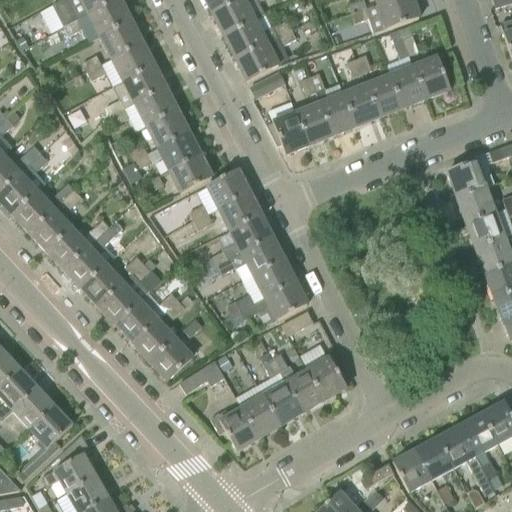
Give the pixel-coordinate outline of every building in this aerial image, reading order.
[(35,12),(27,0),(16,0),(5,7),(15,23),(35,12)] [(88,18),(119,1),(117,0),(67,0),(52,8),(64,30),(78,23),(78,22),(88,18)] [(203,0),(212,17),(243,2),(246,0),(203,0)] [(255,24),(248,10),(269,0),(246,0),(243,2),(212,17),(224,40),(255,24)] [(410,0),(400,0),(377,8),(386,33),(418,22),(410,0)] [(511,5),(511,0),(490,0),(495,12),(511,5)] [(130,24),(119,1),(88,18),(100,40),(130,24)] [(351,17),(366,12),(363,3),(348,8),(351,17)] [(370,21),(366,12),(351,17),(355,26),(370,21)] [(78,23),(64,30),(68,39),(83,32),(78,23)] [(511,65),(511,23),(500,27),(511,65)] [(142,46),(130,24),(100,40),(111,62),(142,46)] [(272,31),(273,32),(262,38),(255,24),(224,40),(235,62),(266,46),(266,47),(277,41),(277,40),(291,33),(286,24),(272,31)] [(402,44),(408,59),(418,55),(409,31),(399,34),(403,43),(402,44)] [(277,40),(277,41),(281,49),(295,42),(291,33),(277,40)] [(393,47),(402,44),(403,43),(399,34),(399,33),(389,37),(393,47)] [(28,49),(23,40),(17,43),(22,52),(28,49)] [(408,59),(402,44),(393,47),(399,62),(408,59)] [(123,85),(154,69),(142,46),(111,62),(123,85)] [(235,62),(247,85),(278,69),(266,47),(266,46),(235,62)] [(87,75),(101,68),(96,59),(83,66),(87,75)] [(360,78),(371,73),(365,59),(355,63),(360,78)] [(449,92),(437,60),(413,70),(425,102),(449,92)] [(352,81),(360,78),(355,63),(346,66),(352,81)] [(105,77),(101,68),(87,75),(91,84),(105,77)] [(110,119),(124,112),(134,107),(165,91),(154,69),(123,85),(113,90),(120,103),(106,111),(110,119)] [(389,79),(402,111),(425,102),(413,70),(389,79)] [(250,90),(250,91),(255,102),(284,87),(278,76),(250,90)] [(319,107),(332,139),(355,129),(343,98),(342,98),(338,88),(325,93),(319,77),(310,81),(315,95),(319,107)] [(377,121),(402,111),(389,79),(365,89),(377,121)] [(306,100),(315,95),(310,81),(300,85),(306,100)] [(343,98),(355,129),(377,121),(365,89),(343,98)] [(146,129),(177,114),(165,91),(134,107),(146,129)] [(268,114),(272,126),(266,128),(277,151),(282,149),(285,157),(309,148),(296,116),(294,117),(290,106),(268,114)] [(332,139),(319,107),(296,116),(309,148),(332,139)] [(129,121),(124,112),(110,119),(115,128),(129,121)] [(6,121),(13,128),(20,121),(13,114),(6,121)] [(188,136),(177,114),(146,129),(157,152),(188,136)] [(6,121),(0,126),(0,161),(2,159),(12,149),(1,139),(13,128),(6,121)] [(188,136),(157,152),(169,174),(200,158),(188,136)] [(511,146),(495,153),(498,162),(499,163),(510,159),(511,164),(511,146)] [(133,164),(147,157),(143,148),(129,155),(133,164)] [(12,169),(2,159),(0,161),(0,194),(19,177),(29,169),(28,169),(40,158),(40,157),(41,157),(33,149),(12,169)] [(152,166),(147,157),(133,164),(138,173),(152,166)] [(28,169),(29,169),(35,176),(47,164),(40,158),(28,169)] [(181,197),(211,181),(200,158),(169,174),(181,197)] [(475,164),(447,175),(456,201),(485,190),(475,164)] [(249,197),(237,173),(207,189),(219,212),(249,197)] [(0,205),(12,218),(36,195),(19,177),(0,194),(0,205)] [(149,195),(163,188),(159,179),(145,186),(149,195)] [(47,206),(36,195),(12,218),(29,236),(53,214),(54,214),(62,206),(62,205),(75,194),(68,186),(47,206)] [(465,225),(494,215),(485,190),(456,201),(465,225)] [(81,201),(75,194),(62,205),(62,206),(70,212),(81,201)] [(230,234),(260,219),(249,197),(219,212),(230,234)] [(505,211),(511,208),(511,198),(502,202),(505,211)] [(194,224),(208,217),(203,208),(189,216),(194,224)] [(46,254),(70,232),(54,214),(53,214),(29,236),(46,254)] [(475,252),(503,241),(494,215),(465,225),(475,252)] [(213,226),(208,217),(194,224),(198,234),(213,226)] [(230,234),(236,245),(224,251),(223,254),(212,260),(212,261),(208,263),(206,269),(208,273),(216,269),(272,241),(260,219),(230,234)] [(102,223),(80,242),(70,232),(46,254),(63,273),(109,230),(102,223)] [(105,269),(114,260),(104,250),(122,232),(115,225),(109,230),(63,273),(81,292),(105,269)] [(283,262),(272,241),(216,269),(208,273),(212,283),(235,271),(236,272),(242,284),(283,262)] [(484,276),(511,265),(511,264),(503,241),(475,252),(484,276)] [(194,266),(189,256),(180,261),(185,271),(194,266)] [(125,271),(131,278),(143,267),(137,260),(125,271)] [(294,284),(283,262),(242,284),(249,298),(254,306),(294,284)] [(494,302),(511,295),(511,265),(484,276),(494,302)] [(122,287),(98,310),(115,329),(140,306),(149,296),(140,286),(150,275),(143,267),(131,278),(131,279),(122,287)] [(122,287),(105,269),(81,292),(98,310),(122,287)] [(277,324),(306,308),(294,284),(254,306),(259,315),(270,310),(277,324)] [(509,343),(511,342),(511,295),(494,302),(509,343)] [(166,315),(178,304),(171,297),(159,307),(166,315)] [(235,305),(239,313),(254,306),(249,298),(235,305)] [(185,311),(178,304),(166,315),(173,322),(185,311)] [(132,347),(157,324),(140,306),(115,329),(132,347)] [(254,306),(239,313),(244,323),(259,315),(254,306)] [(313,326),(307,315),(284,327),(290,338),(313,326)] [(190,341),(202,329),(195,322),(183,334),(190,341)] [(149,365),(174,342),(157,324),(132,347),(149,365)] [(149,365),(167,384),(192,361),(174,342),(149,365)] [(266,354),(267,355),(271,362),(276,359),(271,351),(266,354)] [(306,374),(323,403),(346,390),(324,352),(301,366),(306,374)] [(3,354),(0,356),(0,391),(20,372),(3,354)] [(302,416),(323,403),(306,374),(296,380),(290,369),(288,370),(280,357),(271,362),(279,376),(302,416)] [(216,364),(222,374),(233,368),(227,358),(216,364)] [(279,376),(271,362),(263,367),(270,380),(279,376)] [(214,364),(179,386),(186,397),(207,384),(211,389),(224,381),(214,364)] [(12,414),(37,391),(20,372),(0,391),(0,400),(5,406),(0,410),(0,423),(1,424),(12,414)] [(263,399),(280,428),(302,416),(279,376),(270,380),(257,388),(263,399)] [(30,433),(55,409),(37,391),(12,414),(30,433)] [(263,399),(241,411),(258,441),(280,428),(263,399)] [(511,439),(511,420),(504,405),(481,417),(498,447),(511,439)] [(30,433),(40,444),(37,447),(42,452),(21,472),(28,479),(60,449),(55,444),(72,428),(55,409),(30,433)] [(241,411),(234,416),(226,414),(210,422),(219,438),(225,435),(236,454),(258,441),(241,411)] [(459,429),(475,459),(498,447),(481,417),(459,429)] [(437,441),(453,471),(467,464),(486,499),(494,494),(489,484),(481,469),(475,459),(459,429),(437,441)] [(48,490),(58,484),(66,497),(96,480),(84,458),(90,454),(81,438),(70,448),(58,459),(63,468),(42,481),(48,490)] [(414,453),(431,483),(453,471),(437,441),(414,453)] [(414,453),(392,465),(408,495),(431,483),(414,453)] [(481,469),(489,484),(498,479),(491,464),(481,469)] [(388,467),(370,477),(374,486),(393,476),(388,467)] [(0,496),(20,493),(0,472),(0,496)] [(370,477),(360,483),(364,492),(374,486),(370,477)] [(74,511),(90,511),(109,502),(96,480),(66,497),(74,511)] [(444,507),(454,503),(446,488),(437,493),(444,507)] [(375,493),(363,504),(371,511),(373,511),(384,502),(375,493)] [(355,511),(338,494),(319,511),(355,511)] [(5,502),(7,511),(22,509),(21,499),(5,502)] [(475,511),(484,505),(481,501),(472,506),(475,511)] [(62,511),(57,502),(48,507),(38,511),(62,511)] [(130,511),(126,507),(117,511),(114,511),(109,502),(90,511),(130,511)]
